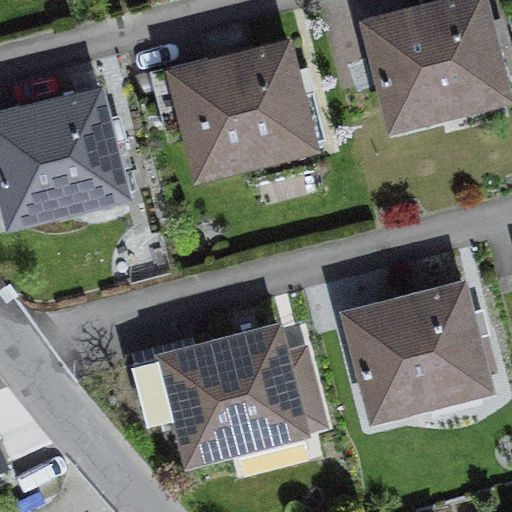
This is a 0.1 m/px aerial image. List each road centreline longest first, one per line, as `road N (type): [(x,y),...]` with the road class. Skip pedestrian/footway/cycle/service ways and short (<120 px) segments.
road 1 (residential): [(22,363),(511,235)]
road 2 (residential): [(0,79),(274,0)]
road 3 (tertiary): [(22,363),(144,511)]
